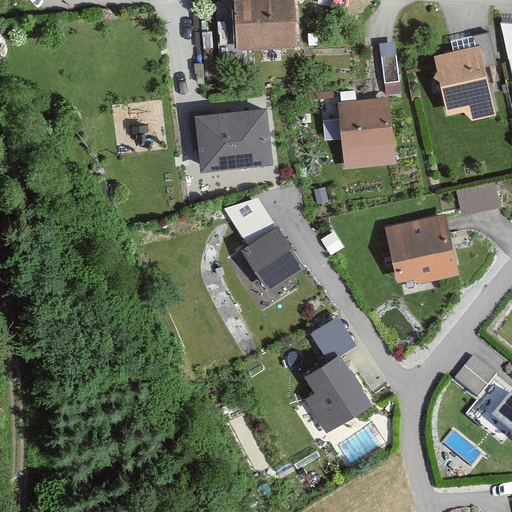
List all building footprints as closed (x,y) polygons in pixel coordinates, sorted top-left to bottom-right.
[(295,47),(293,0),(235,0),(237,49),(295,47)] [(511,20),(501,19),(510,61),(511,60),(511,20)] [(452,54),(435,57),(446,118),(467,114),(469,123),(494,119),(485,67),(496,65),(490,36),(450,43),(452,54)] [(401,87),(396,42),(381,44),(386,88),(401,87)] [(397,164),(389,98),(337,105),(345,171),(397,164)] [(268,103),(194,111),(200,170),(274,162),(268,103)] [(498,209),(494,186),(458,193),(462,216),(498,209)] [(229,201),(241,231),(278,218),(267,187),(229,201)] [(460,277),(446,217),(385,232),(397,284),(418,280),(419,286),(460,277)] [(304,266),(278,223),(240,247),(267,289),(304,266)] [(328,359),(304,374),(315,392),(306,398),(327,431),(373,402),(343,354),(359,344),(339,313),(311,331),(328,359)] [(475,348),(454,373),(478,393),(499,368),(475,348)] [(511,397),(495,419),(511,432),(511,397)]
